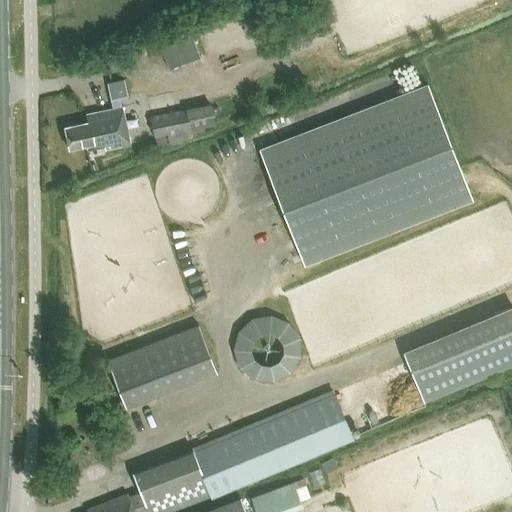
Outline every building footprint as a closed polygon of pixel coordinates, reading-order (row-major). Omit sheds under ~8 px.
[(215,24),(215,36),(249,33),(248,14),(212,16),(212,24),(215,24)] [(189,32),(158,45),(166,66),(197,54),(189,32)] [(123,79),(123,78),(106,82),(110,100),(127,96),(123,78),(123,79)] [(259,149),(304,266),(473,201),(428,84),(259,149)] [(207,102),(185,107),(149,115),(154,137),(213,123),(210,113),(207,104),(207,102)] [(104,149),(129,144),(122,107),(86,114),(87,122),(64,126),(68,148),(85,145),(86,149),(103,145),(104,149)] [(239,318),(242,377),(302,374),(299,316),(239,318)] [(214,371),(196,324),(105,358),(123,405),(214,371)] [(170,511),(351,443),(334,399),(192,453),(191,452),(131,474),(138,491),(116,500),(115,497),(86,508),(87,511),(170,511)] [(287,511),(300,507),(290,480),(248,496),(254,511),(287,511)] [(243,511),(237,496),(195,511),(243,511)]
